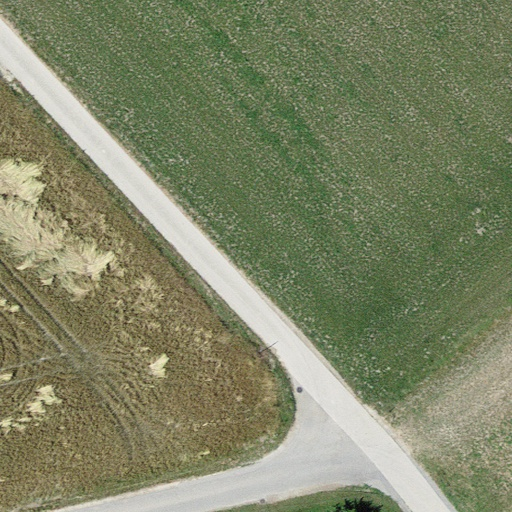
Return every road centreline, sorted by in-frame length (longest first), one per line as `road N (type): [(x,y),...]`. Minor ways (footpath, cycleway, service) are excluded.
road 1 (track): [(0,38),(378,452)]
road 2 (track): [(111,511),(378,452)]
